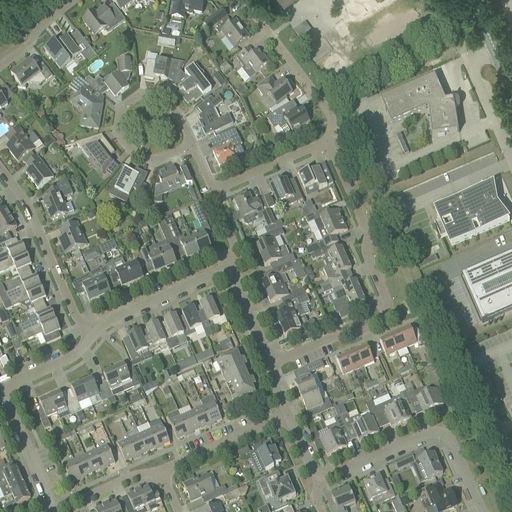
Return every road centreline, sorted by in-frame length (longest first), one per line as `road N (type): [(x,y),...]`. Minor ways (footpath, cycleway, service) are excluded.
road 1 (residential): [(325,145),(366,231),(387,310),(378,324),(269,363)]
road 2 (residential): [(320,476),(442,434),(481,511)]
road 3 (residential): [(93,335),(77,321),(0,169)]
road 4 (residential): [(192,145),(165,102),(140,95),(122,108),(117,131),(130,151),(157,159)]
road 5 (residential): [(325,145),(327,111),(242,0)]
road 6 (residential): [(93,335),(103,322),(226,274)]
road 7 (residential): [(163,472),(288,417)]
road 8 (residential): [(49,504),(2,389)]
